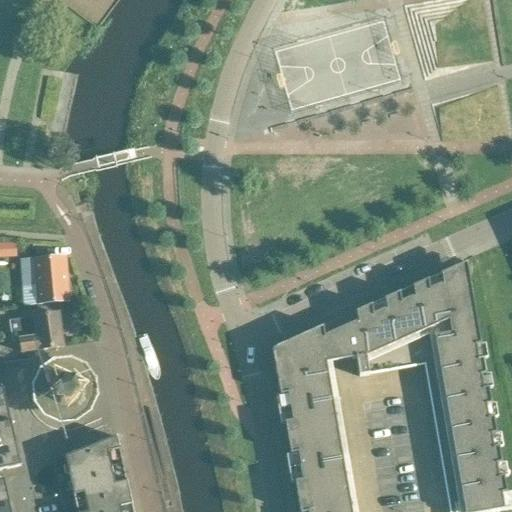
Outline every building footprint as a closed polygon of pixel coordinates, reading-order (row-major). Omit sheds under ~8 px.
[(12,244),(0,244),(0,258),(16,258),(16,244),(12,244)] [(34,261),(35,276),(30,277),(31,287),(35,286),(37,304),(68,302),(65,259),(34,261)] [(414,344),(418,368),(424,367),(425,373),(440,370),(442,383),(427,386),(430,402),(445,400),(447,413),(432,415),(435,432),(450,429),(452,442),(438,445),(440,461),(455,459),(457,472),(443,474),(446,491),(460,488),(463,502),(448,504),(449,511),(500,511),(504,511),(502,496),(507,495),(504,478),(499,479),(496,466),(502,465),(499,449),(494,450),(491,436),(496,435),(494,419),(488,420),(486,407),(491,406),(489,390),(483,390),(481,377),(486,376),(483,360),(478,361),(476,348),(481,347),(469,280),(467,281),(459,282),(457,271),(457,268),(441,276),(442,285),(430,291),(428,281),(412,288),(414,298),(401,303),(400,294),(384,301),(384,303),(383,304),(373,308),(372,308),(372,306),(356,314),(357,323),(355,324),(346,328),(352,360),(356,359),(359,378),(380,374),(376,351),(414,344)] [(63,348),(58,315),(9,322),(9,323),(17,322),(22,354),(36,352),(63,348)] [(351,511),(328,374),(324,352),(329,351),(327,337),(325,338),(323,328),(283,346),(283,347),(283,348),(284,348),(286,361),(276,363),(274,363),(280,397),(288,396),(288,398),(290,408),(292,423),(285,424),(290,457),(298,455),(302,482),(295,483),(299,511),(351,511)] [(46,383),(45,386),(44,389),(44,391),(44,394),(44,397),(45,400),(46,402),(48,405),(49,407),(52,409),(54,410),(56,412),(59,413),(62,413),(64,413),(67,413),(70,413),(73,412),(75,410),(78,409),(80,407),(82,404),(83,402),(84,399),(85,396),(85,393),(85,391),(84,388),(84,385),(82,382),(81,380),(79,378),(76,376),(74,374),(71,373),(68,373),(65,372),(62,372),(60,373),(57,374),(54,375),(52,377),(50,379),(48,381),(46,383)] [(2,389),(0,389),(0,424),(10,423),(7,409),(8,409),(8,408),(7,408),(4,409),(3,405),(2,400),(6,399),(5,398),(5,399),(2,389)] [(10,434),(13,434),(13,433),(12,433),(10,423),(0,424),(0,448),(12,445),(10,434)] [(65,459),(69,478),(123,466),(121,457),(117,438),(115,438),(72,455),(72,456),(65,459)] [(18,455),(17,455),(15,456),(12,445),(0,448),(0,471),(20,467),(18,456),(18,455)] [(69,478),(73,495),(73,496),(127,484),(125,475),(123,466),(69,478)] [(76,507),(76,511),(101,511),(132,505),(127,484),(73,496),(73,495),(66,497),(69,508),(76,507)]
